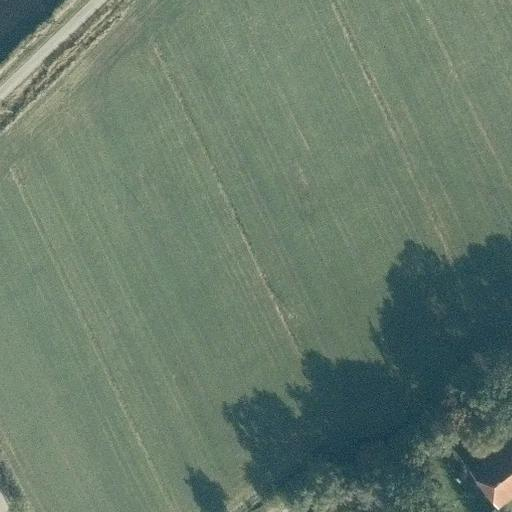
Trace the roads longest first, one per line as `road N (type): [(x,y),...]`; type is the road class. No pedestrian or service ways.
road 1 (residential): [(0,98),(103,0)]
road 2 (unclassified): [(276,511),(344,472),(364,483),(380,511)]
